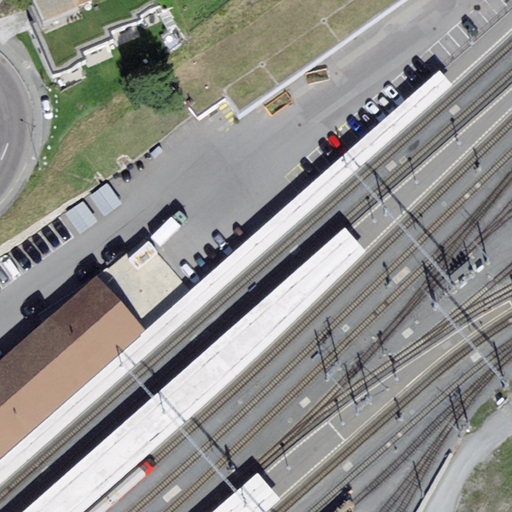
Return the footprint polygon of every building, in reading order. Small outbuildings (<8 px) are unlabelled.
[(33,0),(44,24),(33,28),(54,76),(84,63),(81,56),(112,42),(109,34),(137,22),(134,15),(154,7),(150,0),(33,0)] [(242,120),(413,0),(244,0),(186,41),(195,53),(164,74),(198,122),(222,105),(228,100),(242,120)] [(0,511),(0,492),(109,395),(450,87),(442,77),(0,461),(0,511),(264,511),(278,500),(260,480),(223,511),(82,511),(239,374),(364,253),(347,234),(31,511),(0,511)] [(107,184),(89,196),(103,216),(121,203),(107,184)] [(84,202),(66,215),(80,234),(98,222),(84,202)] [(144,239),(96,280),(145,333),(192,292),(144,239)] [(0,365),(0,461),(145,333),(96,280),(0,365)]
